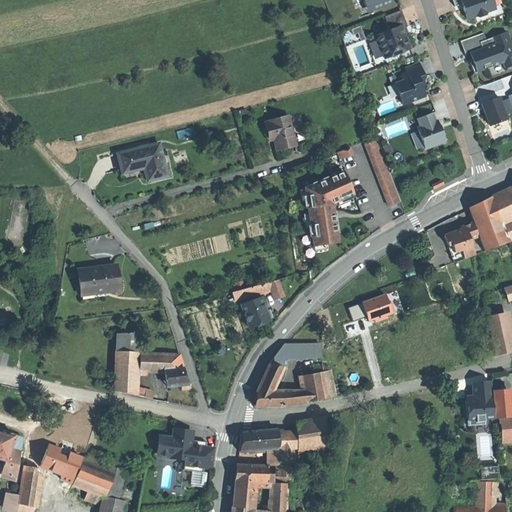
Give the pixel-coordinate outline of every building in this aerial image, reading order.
[(362,0),(365,5),(370,3),(373,10),(392,3),(390,0),(362,0)] [(452,0),(455,6),(462,4),(464,3),(465,7),(463,8),(467,19),(476,16),(479,17),(486,15),(487,11),(496,9),(492,0),(452,0)] [(401,10),(384,17),(389,30),(375,35),(384,59),(410,49),(406,38),(402,28),(407,26),(401,10)] [(360,26),(342,33),(345,42),(353,39),(355,42),(365,37),(360,26)] [(484,32),(460,41),(465,55),(470,53),(472,59),(469,60),(472,67),(474,72),(503,62),(505,68),(511,65),(511,40),(511,41),(510,39),(507,31),(486,39),(484,32)] [(352,48),(357,64),(369,60),(365,45),(352,48)] [(419,63),(405,68),(406,71),(400,74),(403,80),(394,83),(402,105),(425,96),(421,86),(419,82),(423,81),(422,78),(424,77),(419,63)] [(499,97),(482,103),(486,114),(490,126),(507,119),(506,114),(511,112),(511,106),(509,98),(501,101),(499,97)] [(393,101),(377,106),(380,114),(396,109),(393,101)] [(432,113),(418,118),(421,127),(417,129),(425,148),(445,141),(441,131),(437,121),(435,122),(432,113)] [(289,117),(295,145),(308,142),(301,114),(289,117)] [(289,117),(267,122),(270,133),(274,132),(275,138),(274,139),(276,149),(286,147),(295,145),(289,117)] [(270,133),(267,122),(264,123),(268,141),(274,139),(275,138),(274,132),(270,133)] [(377,138),(364,143),(388,206),(401,201),(398,195),(377,138)] [(159,143),(117,154),(119,163),(121,170),(143,165),(145,174),(147,181),(167,176),(159,143)] [(350,148),(337,152),(340,159),(352,155),(350,148)] [(143,165),(121,170),(123,180),(145,174),(143,165)] [(312,185),(304,189),(313,247),(314,247),(326,245),(338,243),(337,234),(335,219),(334,212),(332,204),(353,195),(343,172),(332,176),(331,176),(312,184),(312,185)] [(511,186),(491,197),(508,242),(511,240),(511,186)] [(473,205),(468,208),(473,223),(478,236),(483,251),(508,242),(491,197),(473,205)] [(454,232),(444,236),(447,246),(450,244),(453,250),(457,251),(461,250),(464,258),(474,254),(469,239),(478,236),(473,223),(460,227),(461,229),(462,231),(454,234),(454,232)] [(114,264),(77,271),(81,295),(118,288),(116,277),(114,264)] [(268,283),(271,292),(274,301),(282,297),(278,280),(268,283)] [(268,283),(231,293),(234,301),(271,292),(268,283)] [(511,286),(503,289),(507,300),(511,298),(511,286)] [(384,295),(359,305),(364,320),(390,310),(384,295)] [(261,298),(241,305),(249,328),(260,324),(269,321),(268,319),(266,312),(261,298)] [(502,314),(486,318),(495,356),(511,351),(502,314)] [(141,334),(117,333),(116,363),(134,364),(134,352),(140,352),(141,334)] [(318,344),(284,345),(274,358),(321,358),(318,344)] [(180,356),(140,354),(139,371),(167,372),(167,370),(183,369),(180,356)] [(134,364),(116,363),(115,391),(132,395),(134,364)] [(284,368),(269,365),(263,377),(278,381),(284,368)] [(167,370),(167,372),(171,386),(182,385),(188,385),(188,384),(186,377),(183,369),(167,370)] [(331,371),(322,373),(326,398),(328,398),(335,395),(331,371)] [(322,373),(300,376),(303,391),(305,402),(326,398),(322,373)] [(278,381),(263,377),(259,385),(256,391),(273,390),(278,381)] [(150,391),(146,389),(145,397),(153,399),(153,393),(150,391)] [(273,390),(256,391),(254,407),(284,406),(283,390),(273,390)] [(303,391),(283,390),(284,406),(305,402),(303,391)] [(471,390),(460,391),(462,410),(472,409),(471,390)] [(504,390),(492,391),(494,418),(509,417),(507,393),(504,390)] [(483,402),(474,403),(480,480),(497,479),(492,402),(483,402)] [(325,417),(295,422),(295,431),(296,447),(297,448),(324,445),(325,417)] [(511,421),(499,423),(501,442),(511,441),(511,421)] [(181,430),(173,429),(172,430),(171,438),(159,436),(157,454),(178,457),(178,458),(184,459),(183,470),(192,471),(191,485),(204,487),(206,472),(202,471),(203,467),(211,468),(214,447),(205,446),(206,442),(191,440),(191,435),(184,434),(181,430)] [(276,429),(268,430),(270,448),(277,447),(278,447),(277,432),(276,429)] [(263,430),(241,432),(240,442),(239,451),(263,449),(263,430)] [(15,436),(0,431),(0,459),(5,461),(6,461),(11,447),(15,436)] [(295,431),(277,432),(278,447),(292,447),(296,447),(295,431)] [(22,438),(15,436),(11,447),(20,450),(22,438)] [(100,462),(53,445),(42,473),(53,478),(61,481),(88,491),(106,498),(108,493),(117,469),(100,462)] [(20,450),(11,447),(6,461),(18,465),(20,450)] [(278,447),(277,447),(277,476),(290,477),(292,477),(292,447),(278,447)] [(118,464),(102,458),(100,462),(117,469),(118,464)] [(6,461),(5,461),(1,474),(16,478),(18,465),(6,461)] [(267,466),(237,465),(234,485),(232,506),(251,508),(253,481),(267,482),(267,474),(267,469),(267,466)] [(33,511),(41,469),(25,466),(19,496),(16,511),(33,511)] [(128,473),(117,469),(108,493),(119,497),(128,473)] [(495,483),(473,482),(472,504),(494,505),(495,483)] [(273,483),(270,483),(269,500),(286,501),(287,483),(273,483)] [(106,498),(88,491),(85,498),(103,505),(106,498)] [(19,496),(7,494),(3,508),(16,511),(19,496)] [(111,499),(106,498),(103,505),(100,511),(109,511),(108,511),(111,499)] [(123,511),(125,502),(111,499),(108,511),(109,511),(123,511)] [(269,500),(269,510),(283,511),(285,511),(286,501),(269,500)] [(472,504),(453,503),(452,511),(505,511),(505,505),(494,505),(472,504)]
